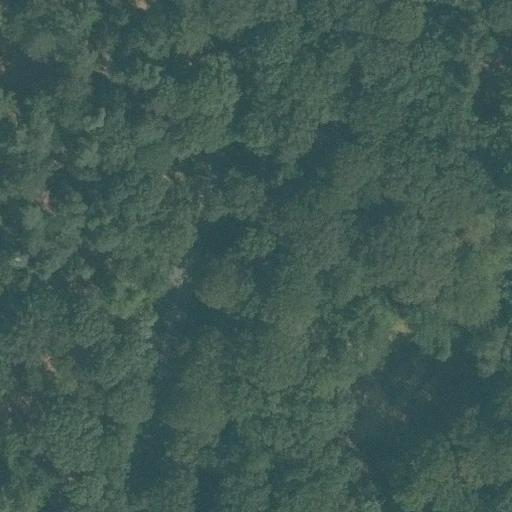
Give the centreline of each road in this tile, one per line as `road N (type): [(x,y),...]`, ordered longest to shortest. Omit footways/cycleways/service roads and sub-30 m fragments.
road 1 (primary): [(119,511),(245,0)]
road 2 (unclassified): [(192,511),(316,0)]
